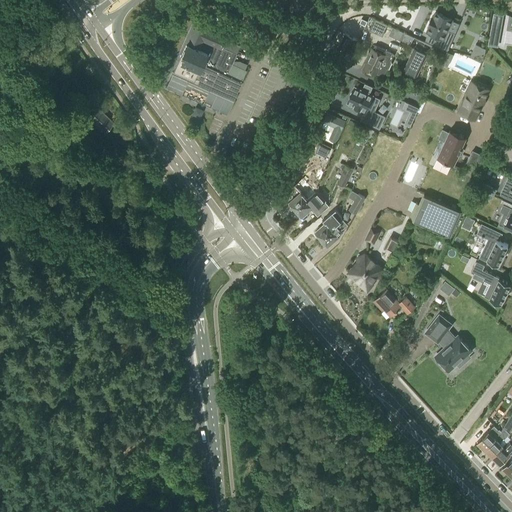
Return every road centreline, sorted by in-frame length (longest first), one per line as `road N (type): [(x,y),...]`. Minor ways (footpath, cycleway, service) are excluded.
road 1 (residential): [(452,445),(263,221),(270,187),(332,81),(329,53),(304,38)]
road 2 (secondary): [(496,511),(241,221)]
road 3 (secondary): [(235,238),(480,511)]
road 4 (secondary): [(222,222),(189,257),(178,292),(214,476)]
road 5 (secondary): [(214,476),(195,290),(203,269),(235,238)]
road 6 (secondary): [(241,221),(99,27)]
road 7 (secondary): [(83,29),(222,222)]
road 8 (track): [(0,90),(142,172),(172,159)]
